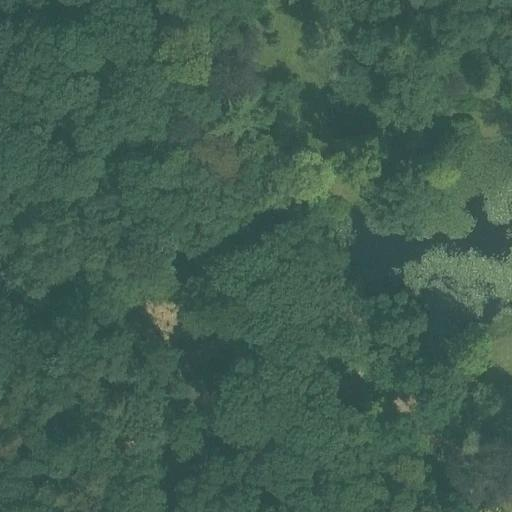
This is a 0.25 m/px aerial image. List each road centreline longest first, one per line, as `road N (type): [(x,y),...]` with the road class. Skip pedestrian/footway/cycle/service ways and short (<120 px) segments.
road 1 (track): [(166,0),(287,274)]
road 2 (unclassified): [(287,274),(393,511)]
